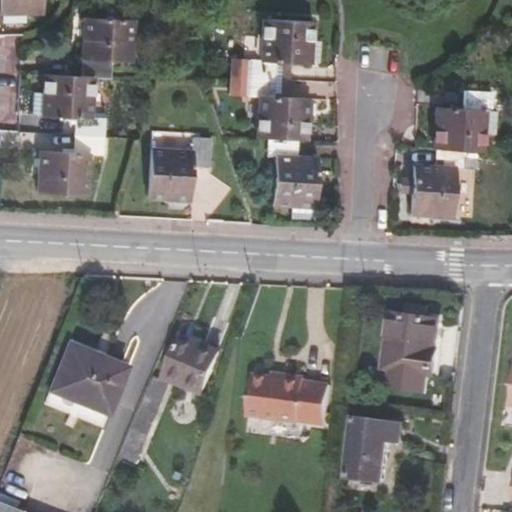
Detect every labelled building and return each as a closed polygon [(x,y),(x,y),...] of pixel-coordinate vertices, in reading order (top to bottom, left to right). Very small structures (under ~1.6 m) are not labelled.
[(0,0),(0,7),(20,7),(20,13),(41,12),(40,0),(0,0)] [(41,91),(40,114),(73,117),(71,151),(43,149),(41,171),(36,171),(34,191),(86,193),(88,153),(101,154),(104,116),(90,116),(92,77),(109,77),(110,60),(130,61),(132,19),(87,17),(85,38),(80,38),(78,58),(80,58),(79,74),(42,72),(41,91)] [(308,97),(284,96),(274,95),(276,61),(286,62),(304,63),(305,39),(311,39),(311,22),(262,19),(258,59),(247,59),(246,75),(229,75),(228,93),(244,94),(256,95),(254,136),(266,137),(287,139),(298,139),(305,140),(308,97)] [(319,40),(311,39),(305,39),(304,63),(318,64),(319,40)] [(230,58),(229,75),(246,75),(247,59),(230,58)] [(284,96),(286,62),(276,61),(274,95),(284,96)] [(411,193),(410,211),(431,212),(431,216),(453,217),(455,168),(462,169),(464,151),(483,152),(485,110),(491,110),(492,92),(462,90),(460,107),(434,106),(431,149),(434,150),(433,165),(412,164),(412,179),(411,193)] [(30,113),(40,114),(41,91),(32,91),(30,113)] [(147,198),(165,199),(165,194),(189,195),(191,166),(208,167),(209,138),(191,137),(190,149),(149,147),(147,198)] [(289,206),(314,208),(317,157),(297,156),(298,139),(287,139),(266,137),(265,154),(276,155),(272,205),(289,206)] [(400,192),(411,193),(412,179),(401,178),(400,192)] [(314,217),(314,208),(289,206),(289,215),(314,217)] [(431,223),(431,216),(431,212),(410,211),(409,221),(431,223)] [(406,373),(428,376),(438,377),(442,347),(440,346),(444,318),(391,311),(384,370),(406,373)] [(185,334),(167,377),(204,392),(223,350),(185,334)] [(70,343),(50,390),(108,414),(127,367),(70,343)] [(427,387),(428,376),(406,373),(405,384),(427,387)] [(156,378),(123,454),(138,461),(171,384),(156,378)] [(331,426),(335,389),(309,386),(309,382),(290,380),(289,384),(258,382),(254,420),(304,425),(305,422),(331,426)] [(358,417),(350,476),(384,481),(391,439),(405,441),(407,424),(358,417)] [(22,511),(0,503),(0,511),(22,511)]
